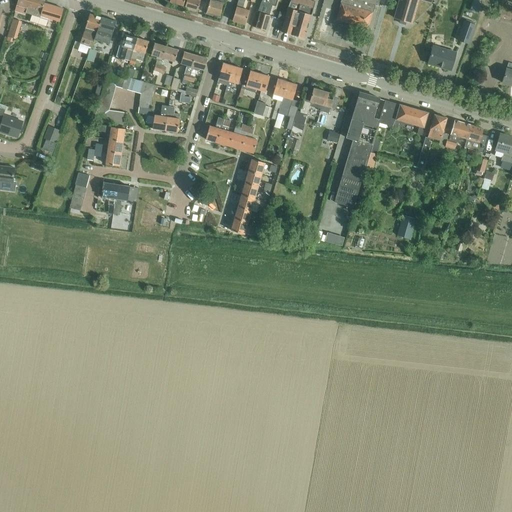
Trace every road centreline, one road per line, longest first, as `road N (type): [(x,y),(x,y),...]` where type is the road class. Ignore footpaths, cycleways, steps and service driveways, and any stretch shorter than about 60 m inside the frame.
road 1 (secondary): [(511,123),(220,36)]
road 2 (residential): [(76,0),(29,136),(20,145),(0,144)]
road 3 (residential): [(220,36),(178,181)]
road 4 (secondary): [(220,36),(95,0)]
